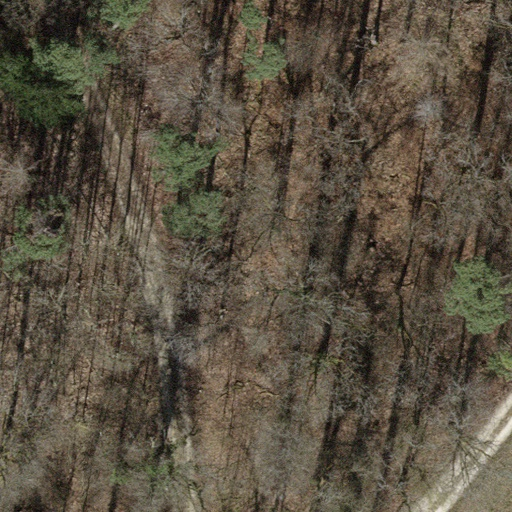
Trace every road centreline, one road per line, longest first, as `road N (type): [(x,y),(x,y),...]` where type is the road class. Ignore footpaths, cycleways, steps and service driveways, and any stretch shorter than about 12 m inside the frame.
road 1 (track): [(50,0),(130,184),(179,441),(180,511)]
road 2 (track): [(417,511),(511,408)]
